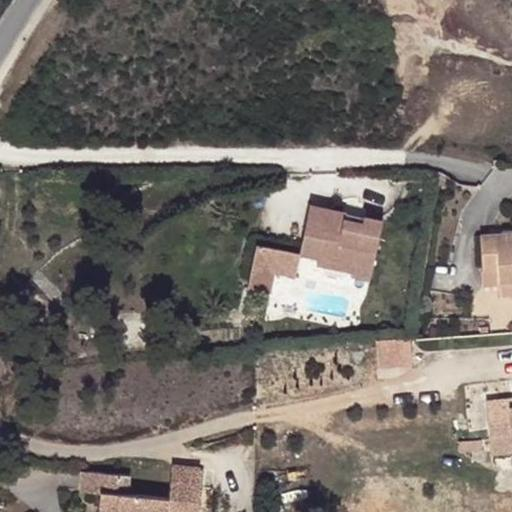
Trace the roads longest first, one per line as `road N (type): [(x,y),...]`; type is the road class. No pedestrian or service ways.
road 1 (residential): [(0,420),(31,439),(89,451),(170,442),(414,382)]
road 2 (residential): [(0,156),(363,158)]
